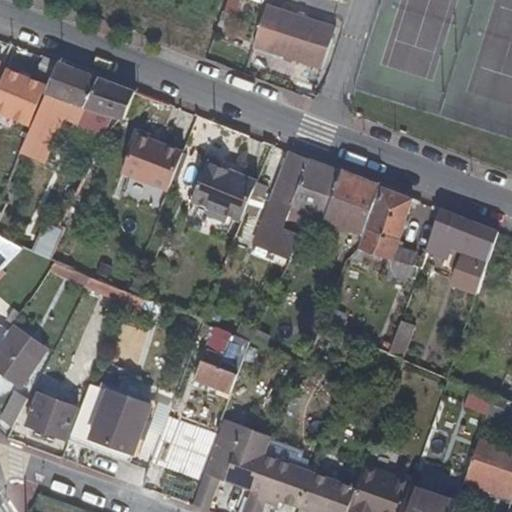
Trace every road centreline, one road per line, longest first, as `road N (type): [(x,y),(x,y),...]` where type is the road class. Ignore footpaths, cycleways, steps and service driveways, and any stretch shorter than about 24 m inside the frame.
road 1 (residential): [(511,212),(319,131),(0,15)]
road 2 (residential): [(149,511),(0,458)]
